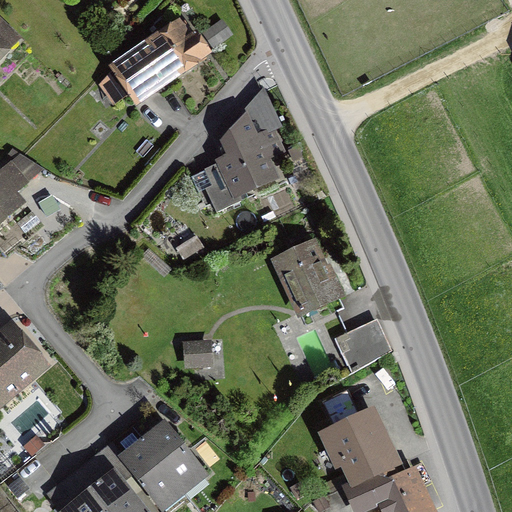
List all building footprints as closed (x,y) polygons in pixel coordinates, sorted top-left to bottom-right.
[(183,22),(116,67),(138,100),(205,55),(183,22)] [(0,27),(0,54),(14,41),(0,27)] [(249,125),(225,136),(235,157),(206,170),(214,188),(206,191),(216,214),(243,202),(240,195),(273,180),(264,160),(282,152),(272,132),(255,140),(249,125)] [(10,163),(0,170),(0,222),(22,204),(14,194),(27,183),(10,163)] [(315,242),(276,259),(299,312),(338,295),(315,242)] [(377,324),(341,341),(354,368),(390,351),(377,324)] [(15,328),(0,339),(0,395),(3,399),(45,366),(15,328)] [(212,343),(187,344),(188,365),(213,364),(212,343)] [(348,391),(323,403),(334,427),(325,431),(351,486),(312,504),(319,511),(361,511),(378,504),(372,492),(398,480),(391,466),(395,464),(371,409),(359,415),(348,391)] [(165,428),(143,445),(178,488),(199,471),(165,428)] [(143,445),(134,433),(121,443),(129,454),(121,460),(156,505),(178,488),(143,445)] [(414,473),(398,480),(372,492),(378,504),(381,511),(430,511),(432,511),(414,473)] [(109,511),(131,495),(114,474),(69,510),(70,511),(109,511)] [(144,511),(131,495),(109,511),(144,511)]
